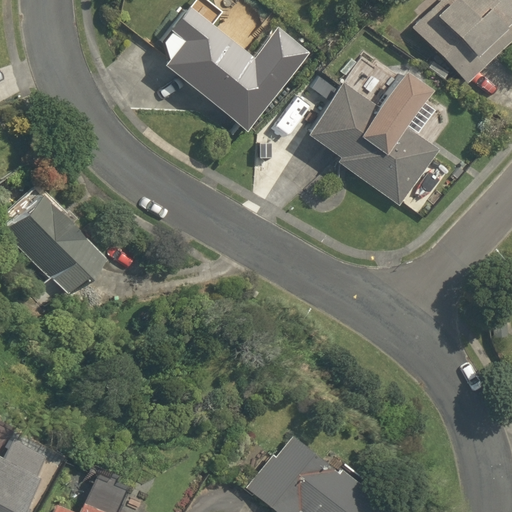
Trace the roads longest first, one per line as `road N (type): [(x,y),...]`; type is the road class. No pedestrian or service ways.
road 1 (residential): [(389,320),(231,231),(105,138),(69,68),(59,0)]
road 2 (residential): [(489,511),(470,398),(389,320)]
road 3 (residential): [(389,320),(511,192)]
